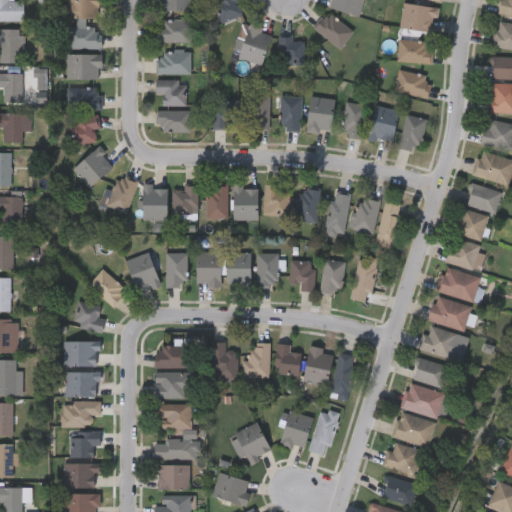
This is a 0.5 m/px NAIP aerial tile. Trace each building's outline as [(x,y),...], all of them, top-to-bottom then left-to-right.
[(0,20),(0,0),(24,0),(24,20),(0,20)] [(66,0),(102,0),(102,17),(66,17),(66,0)] [(192,0),(192,8),(158,8),(158,0),(192,0)] [(216,0),(241,0),(245,14),(223,21),(216,0)] [(326,4),(327,0),(363,0),(359,15),(326,4)] [(511,15),(500,13),(502,0),(511,0),(511,15)] [(437,6),(435,30),(401,26),(403,2),(437,6)] [(353,30),(340,47),(315,27),(328,10),(353,30)] [(191,18),(191,40),(160,40),(160,18),(191,18)] [(511,48),(493,45),(498,19),(511,21),(511,48)] [(262,63),(238,55),(249,23),(272,30),(262,63)] [(102,47),(69,47),(69,26),(102,26),(102,47)] [(280,63),(280,36),(305,36),(305,63),(280,63)] [(398,60),(399,39),(433,40),(432,62),(398,60)] [(191,49),(191,73),(158,73),(158,49),(191,49)] [(101,53),(101,78),(67,78),(67,53),(101,53)] [(511,55),(511,78),(492,78),(493,55),(511,55)] [(433,76),(427,97),(395,89),(400,68),(433,76)] [(0,73),(26,73),(26,100),(0,100),(0,73)] [(186,105),(162,105),(162,94),(156,94),(156,78),(186,78),(186,105)] [(511,112),(490,112),(490,83),(511,83),(511,112)] [(67,109),(67,86),(100,86),(100,109),(67,109)] [(250,95),(270,95),(270,128),(250,128),(250,95)] [(301,129),(281,129),(281,95),(301,95),(301,129)] [(308,130),(310,96),(334,97),(333,131),(308,130)] [(214,127),(214,99),(239,99),(239,127),(214,127)] [(369,105),(362,139),(341,134),(347,100),(369,105)] [(369,136),(376,105),(400,110),(392,141),(369,136)] [(158,131),(158,110),(191,110),(191,131),(158,131)] [(0,112),(29,112),(29,127),(22,127),(22,143),(4,143),(4,127),(0,127),(0,112)] [(97,140),(77,145),(71,121),(96,114),(100,127),(94,129),(97,140)] [(400,148),(405,114),(425,117),(420,151),(400,148)] [(511,147),(481,143),(483,127),(489,128),(490,119),(511,122),(511,147)] [(113,163),(90,187),(73,169),(96,146),(113,163)] [(474,174),(480,149),(511,157),(511,170),(509,183),(474,174)] [(0,151),(11,151),(11,183),(0,183),(0,151)] [(137,181),(127,212),(107,205),(117,175),(137,181)] [(280,183),(280,190),(289,190),(289,214),(264,214),(264,183),(280,183)] [(500,188),(498,209),(467,206),(470,184),(500,188)] [(143,219),(143,185),(167,185),(167,219),(143,219)] [(173,214),(173,185),(198,185),(198,214),(173,214)] [(228,185),(228,218),(207,218),(207,185),(228,185)] [(234,218),(234,185),(259,185),(258,218),(234,218)] [(320,188),(317,221),(297,219),(300,186),(320,188)] [(342,237),(325,233),(334,190),(351,194),(342,237)] [(22,224),(3,224),(3,209),(0,209),(0,195),(22,195),(22,224)] [(381,201),(372,233),(351,227),(360,195),(381,201)] [(376,243),(387,199),(404,204),(393,247),(376,243)] [(480,240),(456,230),(465,207),(489,216),(480,240)] [(0,234),(13,234),(13,267),(0,267),(0,234)] [(474,269),(446,260),(453,236),(481,245),(474,269)] [(197,285),(197,251),(221,251),(221,285),(197,285)] [(227,251),(251,251),(251,282),(227,282),(227,251)] [(136,290),(127,258),(150,252),(159,284),(136,290)] [(188,252),(188,285),(167,285),(167,252),(188,252)] [(278,252),(278,286),(258,286),(258,252),(278,252)] [(351,298),(359,255),(377,259),(370,301),(351,298)] [(321,289),(325,258),(345,260),(341,292),(321,289)] [(301,290),(301,281),(291,281),(291,260),(315,260),(315,290),(301,290)] [(437,289),(445,265),(481,276),(474,301),(437,289)] [(89,284),(103,268),(127,290),(113,305),(89,284)] [(0,310),(0,276),(11,276),(11,310),(0,310)] [(471,304),(465,328),(429,321),(434,296),(471,304)] [(107,319),(100,334),(72,322),(82,300),(100,308),(97,314),(107,319)] [(0,351),(0,318),(18,318),(18,351),(0,351)] [(449,359),(418,349),(424,333),(428,334),(431,325),(457,333),(449,359)] [(64,365),(64,340),(99,340),(99,365),(64,365)] [(213,341),(226,342),(226,350),(238,350),(237,380),(211,379),(213,341)] [(243,377),(243,353),(252,353),(252,342),(270,342),(270,377),(243,377)] [(291,344),(291,351),(302,352),(300,375),(275,374),(277,343),(291,344)] [(190,345),(190,367),(155,367),(155,345),(190,345)] [(305,381),(309,345),(333,349),(329,384),(305,381)] [(349,399),(332,396),(338,352),(356,354),(349,399)] [(413,378),(419,357),(449,366),(443,387),(413,378)] [(0,359),(16,359),(16,395),(0,395),(0,359)] [(65,395),(65,371),(99,371),(99,395),(65,395)] [(155,372),(190,372),(190,397),(155,397),(155,372)] [(444,419),(401,405),(409,381),(452,396),(444,419)] [(101,400),(101,415),(93,415),(93,425),(63,425),(63,400),(101,400)] [(0,434),(0,402),(13,402),(13,434),(0,434)] [(191,403),(191,427),(156,427),(156,403),(191,403)] [(309,450),(321,408),(340,413),(328,455),(309,450)] [(280,442),(290,409),(313,416),(304,449),(280,442)] [(392,435),(400,411),(435,421),(428,445),(392,435)] [(230,434),(257,421),(272,451),(251,461),(247,454),(242,457),(230,434)] [(100,431),(100,445),(94,445),(94,457),(71,457),(71,431),(100,431)] [(182,437),(182,431),(197,431),(197,458),(155,458),(155,437),(182,437)] [(385,465),(393,441),(422,450),(414,474),(385,465)] [(0,476),(0,443),(14,443),(14,452),(18,452),(18,465),(14,465),(14,476),(0,476)] [(511,475),(500,470),(511,446),(511,475)] [(64,462),(98,462),(98,487),(64,487),(64,462)] [(190,463),(190,489),(155,489),(155,463),(190,463)] [(244,505),(212,496),(219,471),(251,480),(244,505)] [(381,495),(389,475),(418,485),(411,505),(381,495)] [(511,485),(511,511),(507,511),(488,503),(499,480),(511,485)] [(0,500),(0,486),(22,486),(22,511),(4,511),(4,500),(0,500)] [(98,492),(98,511),(64,511),(64,492),(98,492)] [(155,511),(155,494),(191,494),(191,511),(155,511)]
